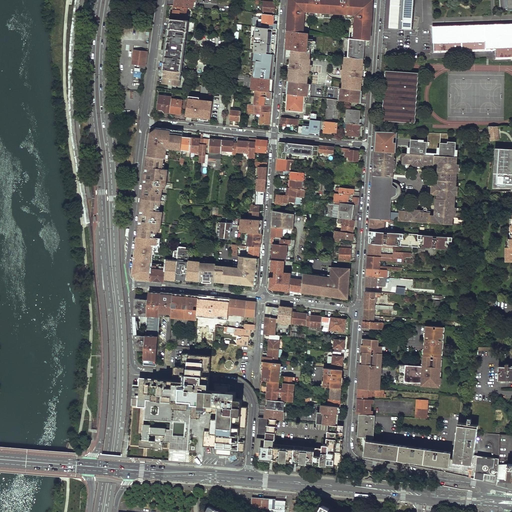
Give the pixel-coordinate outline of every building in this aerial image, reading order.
[(292,0),(292,2),(289,2),(287,30),(294,31),(302,32),(304,14),(301,14),(301,11),(304,11),(356,15),(358,15),(358,18),(356,18),(355,28),(354,37),(354,39),(365,40),(370,41),(372,16),(372,8),(370,8),(370,0),(341,0),(338,0),(292,0)] [(390,0),(388,28),(411,29),(413,0),(390,0)] [(264,1),(263,12),(274,13),(275,2),(264,1)] [(174,8),(173,18),(186,20),(187,9),(174,8)] [(263,14),(261,28),(273,29),(274,15),(263,14)] [(165,62),(164,70),(181,72),(185,41),(184,41),(184,39),(186,39),(188,21),(172,19),(165,62)] [(511,23),(431,25),(432,51),(495,50),(495,54),(495,59),(511,58),(511,23)] [(273,30),(262,29),(260,46),(268,46),(269,40),(272,41),(273,30)] [(124,30),(123,39),(149,41),(150,32),(124,30)] [(294,31),(292,50),(299,51),(300,43),(304,43),(305,33),(302,32),(294,31)] [(350,38),(348,57),(363,59),(364,49),(365,40),(354,39),(350,38)] [(292,50),(291,50),(290,58),(291,58),(291,71),(289,71),(289,81),(290,81),(291,79),(309,82),(310,71),(311,65),(312,52),(299,51),(292,50)] [(147,52),(134,51),(132,64),(141,65),(140,68),(145,69),(146,66),(147,52)] [(272,54),(269,53),(266,53),(260,53),(259,59),(262,59),(261,65),(259,65),(259,67),(270,69),(271,65),(274,66),(275,54),(272,54)] [(343,70),(343,76),(341,88),(361,91),(362,82),(364,66),(365,59),(363,59),(348,57),(345,56),(343,70)] [(141,79),(142,70),(135,68),(133,77),(141,79)] [(181,72),(164,70),(162,83),(181,86),(182,76),(180,76),(181,72)] [(384,99),(382,119),(417,121),(419,77),(385,75),(384,99)] [(263,78),(248,76),(247,82),(273,84),(273,79),(263,78)] [(290,81),(289,81),(288,87),(287,93),(304,96),(308,96),(309,83),(290,81)] [(341,88),(340,88),(339,101),(359,103),(360,98),(361,91),(341,88)] [(287,101),(286,110),(302,112),(304,96),(287,93),(287,101)] [(172,96),(159,94),(157,110),(162,110),(164,113),(170,113),(172,98),(172,96)] [(255,95),(254,105),(261,105),(271,106),(272,101),(272,99),(265,98),(265,97),(255,95)] [(180,115),(183,100),(172,98),(170,113),(180,115)] [(334,100),(326,99),(324,121),(331,122),(334,100)] [(194,100),(192,114),(206,116),(208,101),(194,100)] [(250,104),(249,113),(255,114),(261,114),(260,123),(264,123),(264,125),(265,125),(265,123),(269,123),(270,111),(261,111),(261,105),(254,105),(250,104)] [(348,109),(347,123),(358,124),(359,115),(359,110),(348,109)] [(231,111),(230,120),(240,121),(241,111),(231,111)] [(282,117),(281,124),(287,125),(287,123),(290,124),(298,125),(299,119),(282,117)] [(324,121),(323,132),(329,133),(329,132),(336,132),(337,122),(331,122),(324,121)] [(347,123),(346,134),(352,135),(358,136),(359,130),(360,125),(358,124),(347,123)] [(150,133),(147,156),(164,158),(166,147),(182,149),(183,136),(183,130),(158,127),(150,133)] [(499,141),(498,128),(488,128),(488,132),(488,134),(489,142),(499,141)] [(375,147),(374,151),(377,151),(380,152),(392,152),(394,152),(394,153),(395,147),(392,147),(393,132),(377,131),(377,136),(377,145),(378,145),(377,147),(375,147)] [(408,154),(454,157),(454,156),(454,150),(455,142),(446,141),(447,134),(426,133),(426,142),(417,141),(417,140),(409,140),(409,147),(408,154)] [(183,136),(182,149),(190,149),(192,137),(183,136)] [(190,149),(190,151),(199,152),(201,138),(192,137),(190,149)] [(205,154),(206,145),(209,145),(210,139),(201,138),(199,152),(198,161),(204,162),(203,166),(207,166),(208,160),(208,157),(208,154),(205,154)] [(209,145),(208,157),(216,158),(221,159),(222,150),(223,140),(210,139),(209,145)] [(255,152),(255,139),(248,139),(248,142),(237,141),(237,143),(237,152),(255,154),(255,152)] [(255,139),(255,152),(266,153),(267,147),(267,141),(261,140),(255,139)] [(234,141),(223,140),(222,150),(233,151),(233,154),(237,154),(237,152),(237,143),(234,143),(234,141)] [(318,155),(319,145),(279,142),(277,158),(286,159),(286,152),(318,155)] [(511,182),(511,148),(494,147),(493,183),(505,184),(505,183),(511,182)] [(338,148),(338,154),(341,154),(342,151),(348,152),(348,161),(358,161),(358,157),(358,151),(350,150),(350,149),(338,148)] [(380,152),(377,151),(376,163),(374,163),(374,165),(376,165),(375,170),(373,170),(373,176),(390,177),(391,172),(392,172),(393,158),(393,157),(391,157),(392,152),(380,152)] [(406,153),(402,153),(402,164),(406,164),(427,165),(434,165),(434,164),(434,162),(439,162),(439,165),(439,166),(440,166),(440,170),(438,170),(437,180),(439,180),(457,182),(457,173),(459,174),(460,172),(460,168),(460,165),(458,165),(455,165),(456,157),(454,157),(408,154),(406,153)] [(164,158),(147,156),(145,172),(149,172),(148,175),(150,175),(150,181),(148,181),(147,183),(144,183),(143,189),(148,190),(147,193),(150,193),(149,199),(162,201),(166,202),(167,195),(162,194),(163,189),(168,189),(168,183),(167,182),(168,169),(163,168),(164,158)] [(277,170),(286,171),(287,161),(291,161),(293,161),(293,160),(289,159),(286,159),(285,159),(283,159),(278,158),(277,164),(277,170)] [(339,162),(338,168),(342,168),(343,166),(349,167),(350,168),(352,168),(351,174),(357,175),(357,170),(358,165),(352,164),(352,163),(339,162)] [(257,178),(266,179),(266,174),(266,167),(258,166),(257,178)] [(291,175),(290,180),(303,181),(303,172),(291,171),(291,175)] [(335,181),(335,183),(341,183),(341,181),(354,182),(354,180),(360,181),(360,177),(347,176),(341,176),(336,175),(335,179),(335,181)] [(394,182),(391,182),(391,177),(390,177),(373,176),(372,189),(370,218),(389,220),(390,201),(392,201),(394,201),(395,200),(397,199),(399,198),(400,197),(400,195),(401,193),(401,192),(401,191),(401,189),(400,187),(399,185),(397,184),(396,183),(395,183),(394,182)] [(265,191),(266,179),(257,178),(256,191),(265,191)] [(303,181),(290,180),(290,184),(290,188),(306,190),(308,190),(308,183),(306,183),(306,181),(305,181),(303,181)] [(457,182),(439,180),(439,185),(438,195),(438,196),(438,199),(436,199),(436,206),(440,206),(440,208),(438,208),(437,210),(437,212),(435,212),(435,215),(430,215),(431,212),(424,212),(404,211),(399,210),(398,220),(452,224),(452,217),(454,217),(456,217),(457,208),(455,208),(456,196),(456,187),(457,182)] [(306,190),(290,188),(289,188),(288,191),(287,191),(286,195),(296,196),(300,197),(305,198),(306,190)] [(256,195),(255,204),(264,204),(264,199),(265,191),(256,191),(256,195)] [(334,193),(333,202),(347,203),(348,194),(339,193),(335,193),(334,193)] [(276,199),(275,203),(283,204),(284,203),(287,204),(288,201),(290,202),(295,202),(296,196),(286,195),(285,195),(285,196),(276,195),(276,199)] [(162,201),(149,199),(142,199),(142,201),(140,213),(143,213),(143,215),(148,215),(147,222),(160,223),(163,223),(164,214),(161,214),(161,211),(162,201)] [(333,202),(330,201),(328,214),(327,216),(338,217),(344,218),(357,220),(358,213),(358,205),(351,204),(347,203),(333,202)] [(259,212),(259,206),(254,206),(253,212),(250,211),(249,217),(259,217),(259,212)] [(290,213),(273,210),(272,221),(272,227),(283,228),(292,229),(294,213),(292,213),(290,213)] [(148,215),(143,215),(143,213),(140,213),(139,221),(141,221),(147,222),(148,215)] [(338,217),(337,223),(341,224),(341,226),(342,226),(342,231),(353,233),(354,227),(355,221),(343,219),(344,218),(338,217)] [(389,220),(370,218),(370,225),(369,231),(374,232),(383,232),(384,221),(385,221),(393,222),(393,220),(389,220)] [(241,219),(241,223),(239,223),(238,230),(241,231),(241,232),(249,232),(261,233),(262,223),(262,220),(241,219)] [(160,223),(147,222),(141,221),(141,222),(140,222),(140,224),(139,224),(138,236),(158,238),(159,231),(160,223)] [(230,239),(231,223),(218,222),(217,238),(230,239)] [(272,232),(271,236),(283,237),(284,233),(282,233),(283,228),(272,227),(272,232)] [(354,234),(335,231),(334,241),(339,242),(340,237),(353,239),(353,237),(354,234)] [(261,233),(249,232),(248,246),(250,246),(260,246),(261,247),(261,240),(261,233)] [(383,232),(374,232),(373,236),(369,236),(369,239),(368,244),(389,245),(400,246),(400,243),(398,241),(398,238),(403,238),(404,233),(385,232),(383,232)] [(421,247),(427,247),(449,249),(449,246),(447,245),(447,241),(452,241),(453,237),(418,235),(418,239),(423,239),(422,243),(421,244),(421,247)] [(158,238),(138,236),(135,258),(152,260),(153,244),(157,244),(158,238)] [(273,249),(273,253),(272,259),(281,260),(285,261),(287,245),(283,244),(274,243),(273,249)] [(338,257),(338,259),(350,260),(351,253),(351,245),(341,244),(340,247),(338,247),(338,250),(340,250),(340,258),(338,257)] [(368,250),(367,256),(404,258),(406,259),(407,253),(393,252),(393,255),(380,254),(381,247),(389,247),(389,245),(368,244),(368,250)] [(247,246),(232,245),(232,256),(237,256),(237,246),(241,247),(247,248),(247,246)] [(250,246),(249,255),(259,256),(259,251),(260,246),(250,246)] [(175,261),(167,260),(166,266),(166,279),(176,280),(176,279),(180,280),(182,253),(179,253),(179,256),(175,255),(175,261)] [(190,253),(182,253),(180,280),(187,281),(187,280),(200,281),(201,264),(201,262),(193,262),(193,256),(190,256),(190,253)] [(237,268),(215,267),(215,269),(216,269),(215,283),(235,284),(258,286),(260,263),(260,258),(243,257),(242,265),(241,269),(237,268)] [(152,260),(135,258),(133,276),(135,279),(150,281),(151,266),(152,263),(152,260)] [(270,259),(270,266),(269,270),(275,270),(275,272),(277,273),(277,277),(269,276),(267,288),(290,290),(291,278),(292,273),(284,272),(285,261),(281,260),(272,259),(270,259)] [(207,264),(201,264),(200,281),(215,283),(216,269),(215,269),(215,267),(215,265),(207,264)] [(161,266),(151,266),(150,281),(157,281),(166,282),(166,279),(166,266),(161,266)] [(325,277),(303,274),(302,279),(301,292),(323,295),(323,293),(332,294),(332,296),(347,298),(350,269),(335,267),(335,268),(328,267),(327,277),(327,279),(325,278),(325,277)] [(366,273),(366,276),(386,278),(387,278),(388,270),(367,269),(366,273)] [(366,279),(365,287),(377,288),(377,285),(386,286),(386,278),(366,276),(366,279)] [(291,278),(290,290),(295,291),(301,292),(302,279),(291,278)] [(154,291),(148,291),(148,298),(147,315),(150,315),(150,317),(151,317),(153,317),(155,317),(155,315),(159,316),(161,292),(154,291)] [(365,299),(364,308),(375,309),(376,309),(376,306),(376,297),(377,292),(365,291),(365,299)] [(159,316),(171,317),(173,293),(161,292),(159,316)] [(186,294),(173,293),(171,317),(196,319),(197,309),(193,308),(191,308),(191,304),(194,305),(197,305),(198,295),(186,294)] [(208,304),(209,298),(199,297),(198,310),(209,311),(209,307),(208,307),(208,304)] [(135,298),(134,314),(147,315),(148,298),(135,298)] [(228,313),(245,315),(247,300),(242,300),(241,302),(233,301),(233,299),(229,298),(229,300),(228,311),(228,313)] [(229,300),(226,300),(226,302),(215,301),(214,306),(226,307),(225,311),(228,311),(229,300)] [(247,300),(245,315),(255,316),(256,301),(253,301),(247,300)] [(279,308),(266,306),(265,317),(277,318),(278,318),(279,308)] [(284,309),(279,308),(278,318),(277,318),(276,322),(291,324),(291,323),(292,312),(292,310),(284,309)] [(363,317),(363,321),(383,322),(383,319),(375,319),(375,309),(364,308),(363,317)] [(299,313),(292,312),(291,323),(302,324),(302,325),(306,326),(306,325),(306,316),(307,314),(299,313)] [(205,324),(206,314),(201,313),(201,319),(198,319),(198,323),(199,323),(199,325),(200,325),(200,323),(205,324)] [(310,316),(306,316),(306,325),(321,327),(321,324),(322,317),(315,316),(310,315),(310,316)] [(322,317),(321,324),(330,325),(329,330),(344,332),(345,319),(340,318),(330,317),(330,318),(322,316),(322,317)] [(277,318),(265,317),(265,323),(264,334),(273,335),(275,335),(276,322),(277,318)] [(445,327),(425,325),(425,330),(428,330),(428,333),(425,333),(424,336),(427,336),(427,339),(424,339),(424,341),(424,343),(444,344),(445,340),(442,340),(442,338),(445,338),(445,334),(442,334),(442,331),(445,331),(445,327)] [(232,332),(232,333),(234,334),(238,335),(237,344),(247,345),(248,336),(248,329),(244,329),(228,327),(228,331),(232,332)] [(144,351),(145,334),(134,334),(136,350),(144,351)] [(269,343),(268,348),(278,349),(280,335),(275,335),(273,335),(272,340),(269,339),(269,340),(269,343)] [(150,336),(149,336),(149,337),(145,337),(144,351),(144,358),(147,359),(147,360),(149,360),(151,360),(152,360),(152,359),(156,359),(158,338),(153,338),(153,336),(152,336),(150,336)] [(334,339),(333,352),(340,353),(341,349),(343,349),(344,340),(334,339)] [(362,345),(361,351),(382,353),(383,350),(383,346),(379,346),(379,340),(369,339),(365,339),(364,345),(362,345)] [(444,344),(424,343),(423,352),(426,353),(426,356),(440,357),(441,354),(444,354),(444,344)] [(242,347),(244,355),(251,354),(249,345),(242,347)] [(277,357),(278,349),(268,348),(267,357),(270,357),(269,362),(277,363),(277,357)] [(382,353),(361,351),(361,361),(359,389),(380,390),(383,353),(382,353)] [(332,356),(332,365),(340,366),(342,366),(343,357),(340,357),(340,353),(333,352),(332,356)] [(183,355),(182,367),(196,368),(211,370),(212,357),(183,355)] [(426,356),(423,356),(422,363),(424,364),(424,366),(422,366),(420,386),(441,387),(443,357),(440,357),(426,356)] [(269,362),(262,361),(262,367),(264,367),(263,374),(261,373),(261,380),(279,382),(283,382),(294,383),(295,377),(281,376),(279,375),(280,366),(281,363),(277,363),(269,362)] [(399,364),(397,384),(420,386),(422,366),(399,364)] [(511,366),(508,367),(508,365),(505,365),(505,367),(499,366),(498,381),(511,381),(511,366)] [(196,368),(182,367),(174,367),(173,376),(173,380),(140,378),(140,385),(133,384),(132,407),(138,407),(137,409),(143,410),(146,410),(147,403),(173,405),(174,403),(180,404),(180,408),(193,410),(193,412),(202,413),(202,417),(201,420),(205,420),(209,421),(209,414),(220,415),(219,421),(213,421),(211,433),(205,432),(204,447),(215,448),(216,452),(216,454),(232,456),(232,453),(239,454),(239,449),(240,441),(245,441),(248,407),(242,407),(243,399),(237,398),(237,392),(231,391),(231,384),(217,383),(216,390),(210,389),(210,387),(211,379),(211,370),(196,368)] [(327,368),(323,368),(322,386),(331,387),(334,388),(334,384),(341,384),(342,377),(342,370),(339,370),(327,368)] [(279,382),(261,380),(260,398),(267,399),(283,401),(292,402),(294,383),(283,382),(283,384),(283,386),(278,386),(278,384),(279,382)] [(334,388),(331,387),(330,398),(340,399),(341,389),(334,388)] [(358,395),(358,398),(366,399),(366,396),(385,397),(385,394),(388,394),(389,393),(396,394),(397,392),(380,390),(359,389),(358,395)] [(330,398),(328,398),(328,406),(340,407),(340,399),(330,398)] [(358,406),(357,413),(361,414),(371,414),(371,410),(372,405),(372,403),(372,399),(366,399),(358,398),(358,403),(358,406)] [(283,401),(267,399),(265,418),(277,419),(281,420),(283,401)] [(417,399),(416,418),(427,419),(429,400),(417,399)] [(147,403),(146,410),(146,421),(185,424),(184,435),(173,434),(173,431),(165,431),(164,443),(169,443),(169,461),(203,464),(204,449),(204,447),(205,432),(211,433),(213,421),(219,421),(220,415),(209,414),(209,421),(205,420),(201,420),(202,417),(202,413),(193,412),(193,410),(180,408),(180,404),(174,403),(173,405),(147,403)] [(318,412),(317,423),(331,425),(338,426),(340,407),(328,406),(320,405),(320,413),(318,412)] [(361,418),(360,420),(375,422),(375,419),(376,415),(373,414),(371,414),(361,414),(361,418)] [(257,427),(256,453),(261,453),(260,457),(271,458),(295,460),(301,460),(339,463),(341,463),(344,426),(338,426),(331,425),(329,445),(323,445),(323,451),(275,447),(276,438),(277,429),(277,419),(265,418),(258,417),(257,427)] [(368,436),(367,454),(451,465),(452,458),(454,458),(454,461),(459,462),(474,463),(478,425),(459,422),(455,453),(372,442),(374,425),(375,425),(375,422),(360,420),(359,436),(368,436)] [(164,443),(165,431),(151,430),(151,426),(144,426),(143,441),(141,441),(140,449),(156,451),(155,452),(163,453),(164,443)] [(478,455),(475,478),(486,479),(497,481),(498,479),(499,463),(499,461),(500,458),(478,455)] [(511,464),(499,463),(498,479),(511,480),(511,464)] [(252,497),(250,511),(260,511),(261,508),(270,509),(273,509),(274,500),(274,499),(252,497)] [(69,511),(74,511),(77,511),(77,510),(75,510),(76,498),(70,498),(69,511)] [(284,511),(285,501),(274,500),(273,509),(270,509),(269,511),(284,511)]
